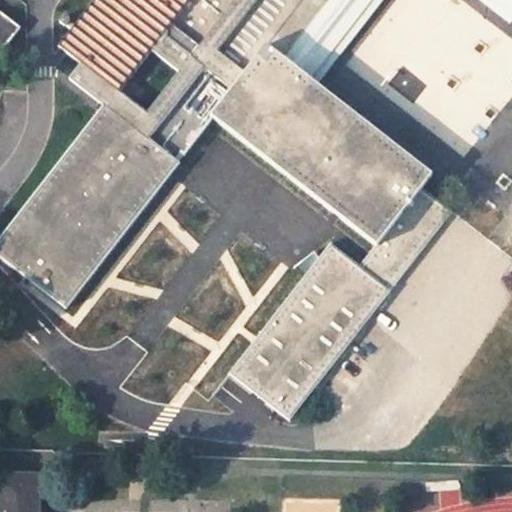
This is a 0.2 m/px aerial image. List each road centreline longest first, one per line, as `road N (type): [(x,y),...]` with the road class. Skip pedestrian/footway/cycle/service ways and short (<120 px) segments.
road 1 (unknown): [(0,280),(110,388),(230,428),(329,425),(481,374),(511,354)]
road 2 (unknown): [(511,217),(381,100),(387,78),(432,25)]
